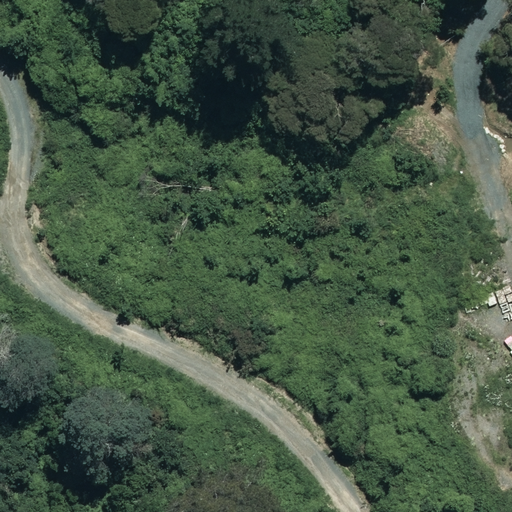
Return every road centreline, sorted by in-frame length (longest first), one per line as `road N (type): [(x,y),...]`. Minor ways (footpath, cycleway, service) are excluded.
road 1 (track): [(0,277),(230,419),(358,511)]
road 2 (track): [(494,0),(466,64),(464,100),(511,256)]
